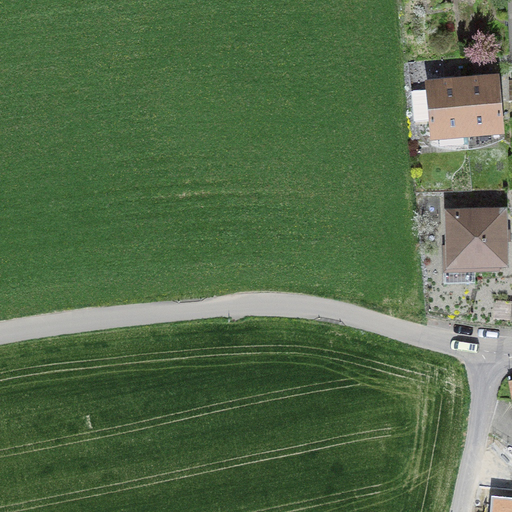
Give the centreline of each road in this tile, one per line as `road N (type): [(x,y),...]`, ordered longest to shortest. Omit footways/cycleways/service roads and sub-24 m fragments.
road 1 (unclassified): [(0,338),(259,302)]
road 2 (unclassified): [(511,347),(485,349),(259,302)]
road 3 (track): [(485,349),(457,511)]
